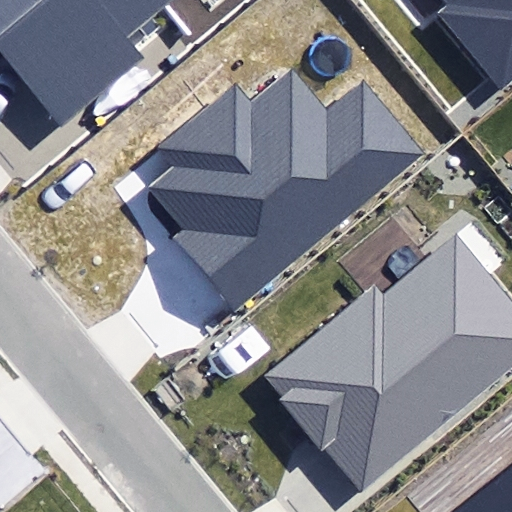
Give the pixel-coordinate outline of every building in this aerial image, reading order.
[(0,0),(0,55),(56,124),(141,55),(125,35),(168,0),(0,0)] [(434,13),(498,91),(511,79),(511,0),(449,0),(450,0),(434,13)] [(170,243),(233,318),(430,155),(360,70),(324,99),(295,64),(245,105),(233,91),(163,149),(179,168),(153,190),(190,234),(170,243)] [(362,480),(511,358),(511,308),(456,240),(379,302),(371,292),(268,376),(282,393),(275,398),(323,456),(335,447),(362,480)] [(511,511),(511,461),(447,511),(511,511)]
